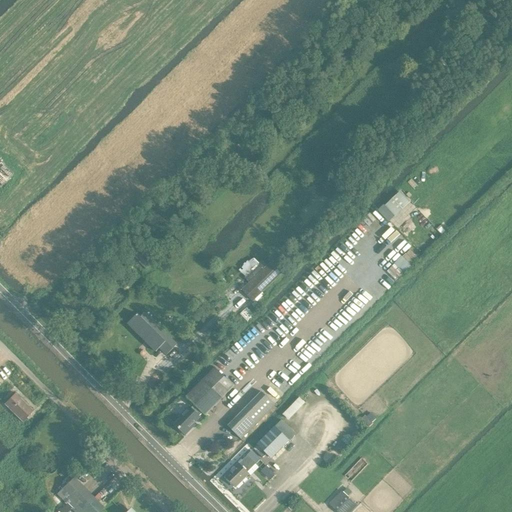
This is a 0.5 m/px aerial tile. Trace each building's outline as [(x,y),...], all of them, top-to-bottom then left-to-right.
[(1,162),(0,162),(0,184),(1,185),(12,173),(1,162)] [(399,192),(383,207),(394,218),(410,203),(399,192)] [(129,251),(146,270),(156,261),(139,242),(129,251)] [(242,290),(253,301),(284,272),(273,260),(242,290)] [(167,355),(177,345),(145,313),(141,317),(138,314),(128,324),(156,352),(159,348),(167,355)] [(186,397),(194,405),(203,413),(205,415),(234,386),(215,368),(186,397)] [(228,426),(241,440),(275,405),(262,392),(228,426)] [(21,422),(33,411),(15,393),(4,404),(21,422)] [(200,418),(199,417),(203,413),(194,405),(187,412),(185,410),(180,416),(181,418),(175,425),(185,435),(195,425),(194,424),(200,418)] [(373,424),(372,422),(377,418),(371,412),(366,417),(365,415),(362,419),(360,421),(367,429),(369,427),(373,424)] [(275,427),(258,444),(267,453),(272,458),(289,442),(288,441),(275,427)] [(258,444),(254,449),(263,458),(267,453),(258,444)] [(248,456),(226,477),(236,488),(249,474),(248,473),(256,464),(260,460),(252,452),(248,456)] [(57,494),(74,511),(98,511),(103,507),(73,477),(57,494)] [(97,495),(105,503),(118,491),(109,482),(97,495)] [(331,506),(337,511),(347,511),(355,504),(344,493),(331,506)]
